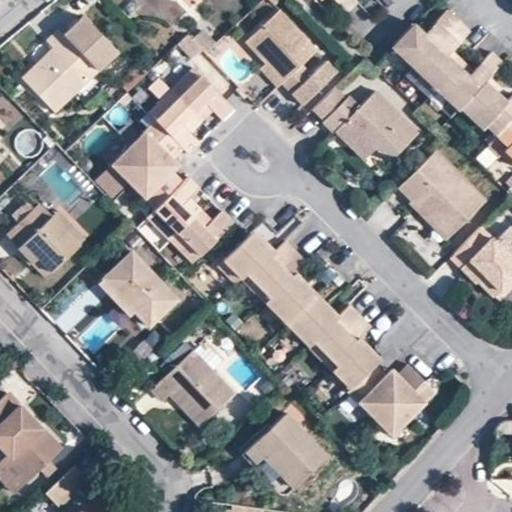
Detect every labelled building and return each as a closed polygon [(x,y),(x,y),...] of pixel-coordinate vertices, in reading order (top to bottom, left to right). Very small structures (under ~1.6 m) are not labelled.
[(335,0),(345,10),(355,0),(335,0)] [(386,48),(409,68),(456,18),(445,7),(427,26),(421,32),(415,26),(411,22),(386,48)] [(277,10),(243,42),(262,62),(279,80),(290,92),(309,74),(299,64),(314,49),(277,10)] [(20,78),(53,111),(114,51),(80,15),(62,32),(58,29),(45,41),(54,51),(34,70),(31,68),(20,78)] [(409,68),(431,88),(454,63),(444,54),(449,48),(467,28),(456,18),(409,68)] [(427,26),(420,20),(415,26),(421,32),(427,26)] [(205,53),(214,44),(196,25),(187,35),(205,53)] [(379,55),(402,76),(409,68),(386,48),(379,55)] [(500,57),(489,48),(471,67),(466,73),(454,63),(431,88),(453,108),(454,107),(479,80),(486,73),(500,57)] [(460,57),(449,48),(444,54),(454,63),(460,57)] [(471,67),(460,57),(454,63),(466,73),(471,67)] [(256,68),(273,86),(279,80),(262,62),(256,68)] [(222,97),(191,67),(177,80),(184,88),(175,96),(194,116),(206,103),(210,108),(219,117),(230,107),(222,97)] [(402,76),(423,96),(431,88),(409,68),(402,76)] [(496,83),(486,73),(479,80),(490,90),(496,83)] [(184,88),(177,80),(168,89),(175,96),(184,88)] [(480,124),(491,134),(511,112),(511,94),(509,92),(501,100),(490,90),(479,80),(454,107),(476,128),(480,124)] [(320,118),(342,96),(330,84),(308,106),(320,118)] [(423,96),(445,116),(453,108),(431,88),(423,96)] [(158,98),(165,106),(175,96),(168,89),(158,98)] [(344,95),(319,120),(330,131),(344,117),(372,145),(385,158),(411,131),(370,90),(355,105),(344,95)] [(187,131),(182,127),(194,116),(175,96),(165,106),(158,98),(144,112),(151,120),(176,146),(183,152),(195,140),(187,131)] [(210,108),(206,103),(194,116),(198,120),(210,108)] [(511,112),(491,134),(501,145),(498,148),(511,160),(511,112)] [(198,120),(194,116),(182,127),(187,131),(198,120)] [(330,131),(358,159),(372,145),(344,117),(330,131)] [(151,120),(107,162),(150,207),(178,179),(172,173),(167,169),(161,163),(168,156),(176,146),(151,120)] [(475,129),(486,140),(491,134),(480,124),(476,128),(475,129)] [(496,150),(498,148),(501,145),(491,134),(486,140),(496,150)] [(484,195),(433,143),(394,182),(407,195),(413,189),(450,227),(484,195)] [(167,169),(174,162),(168,156),(161,163),(167,169)] [(142,214),(153,225),(161,218),(172,229),(192,210),(180,199),(185,195),(194,185),(183,174),(178,179),(150,207),(142,214)] [(443,235),(450,227),(413,189),(407,195),(405,197),(443,235)] [(195,206),(185,195),(180,199),(192,210),(195,206)] [(26,214),(37,203),(30,196),(19,206),(26,214)] [(78,244),(37,203),(26,214),(5,233),(17,245),(13,249),(27,262),(32,257),(49,274),(78,244)] [(181,239),(175,246),(186,259),(228,219),(218,209),(216,206),(202,221),(192,210),(172,229),(181,239)] [(205,217),(195,206),(192,210),(202,221),(205,217)] [(153,225),(164,236),(172,229),(161,218),(153,225)] [(491,237),(477,223),(445,254),(466,275),(468,274),(489,294),(489,293),(511,271),(511,270),(511,227),(506,222),(491,237)] [(254,234),(247,227),(239,235),(247,242),(254,234)] [(164,236),(175,246),(181,239),(172,229),(164,236)] [(239,235),(220,255),(237,273),(242,269),(255,257),(259,260),(264,255),(273,265),(292,248),(281,237),(269,248),(254,234),(247,242),(239,235)] [(266,294),(261,299),(282,320),(308,295),(294,281),(297,278),(291,271),(303,260),(292,248),(273,265),(264,255),(259,260),(255,257),(242,269),(246,273),(266,294)] [(132,311),(146,326),(173,300),(130,253),(102,278),(132,311)] [(49,274),(32,257),(27,262),(44,279),(49,274)] [(246,273),(242,269),(237,273),(241,277),(246,273)] [(511,278),(511,271),(489,293),(493,297),(511,278)] [(266,294),(246,273),(241,277),(261,299),(266,294)] [(312,291),(297,278),(294,281),(308,295),(312,291)] [(200,297),(190,286),(184,292),(193,302),(200,297)] [(319,300),(312,291),(308,295),(316,304),(319,300)] [(282,320),(305,344),(310,339),(329,358),(333,362),(347,349),(343,345),(347,341),(337,330),(355,312),(345,302),(333,314),(319,300),(316,304),(308,295),(282,320)] [(355,336),(366,325),(355,312),(337,330),(347,341),(343,345),(347,349),(333,362),(328,368),(346,385),(369,362),(364,357),(370,351),(355,336)] [(238,324),(251,345),(269,334),(256,313),(238,324)] [(329,358),(310,339),(305,344),(324,364),(329,358)] [(231,393),(190,350),(150,388),(161,401),(170,391),(190,411),(187,414),(198,425),(231,393)] [(375,356),(370,351),(364,357),(369,362),(375,356)] [(333,362),(329,358),(324,364),(328,368),(333,362)] [(386,434),(431,391),(404,364),(393,375),(395,378),(393,381),(392,389),(391,392),(390,393),(387,394),(384,393),(382,391),(381,387),(380,376),(382,374),(369,362),(346,385),(342,389),(386,434)] [(276,386),(268,379),(260,386),(267,394),(276,386)] [(0,450),(4,455),(26,479),(38,467),(47,459),(58,448),(4,391),(0,394),(0,450)] [(228,424),(244,411),(235,399),(218,412),(228,424)] [(324,456),(282,413),(243,451),(254,462),(263,453),(284,474),(281,477),(291,488),(324,456)] [(0,480),(11,493),(26,479),(4,455),(0,458),(0,480)] [(52,466),(47,459),(38,467),(44,474),(52,466)] [(43,492),(57,507),(86,479),(72,464),(43,492)]
